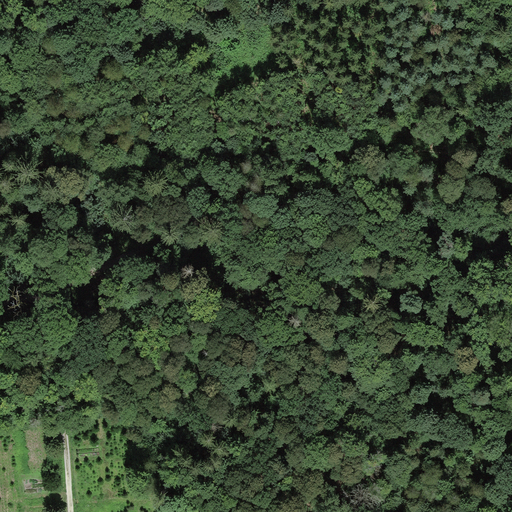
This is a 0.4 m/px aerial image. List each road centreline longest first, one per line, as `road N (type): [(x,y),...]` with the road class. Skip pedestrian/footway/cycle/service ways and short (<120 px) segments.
road 1 (track): [(511,84),(180,228),(54,293),(0,302)]
road 2 (track): [(71,511),(32,0)]
